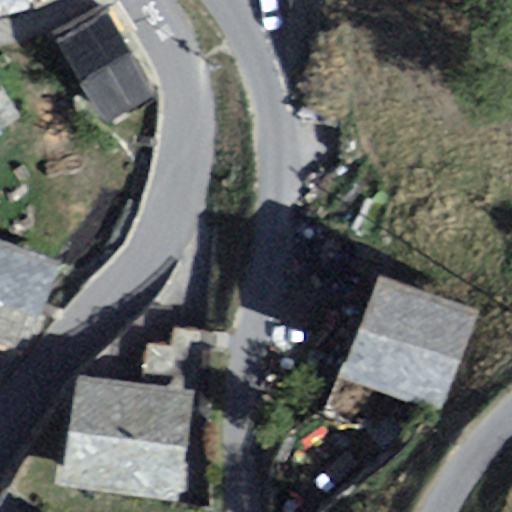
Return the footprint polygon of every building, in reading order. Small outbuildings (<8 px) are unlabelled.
[(0,0),(0,10),(16,8),(14,0),(0,0)] [(150,93),(103,14),(60,39),(107,119),(150,93)] [(0,283),(9,257),(0,254),(0,283)] [(471,317),(381,285),(351,370),(440,402),(471,317)] [(192,397),(80,385),(69,479),(182,492),(192,397)]
